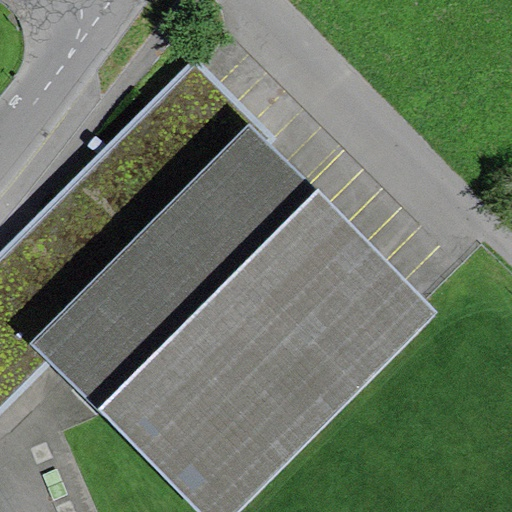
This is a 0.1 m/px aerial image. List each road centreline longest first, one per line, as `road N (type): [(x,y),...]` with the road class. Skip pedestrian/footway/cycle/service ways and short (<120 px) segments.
road 1 (residential): [(511,252),(250,0)]
road 2 (residential): [(108,0),(0,150)]
